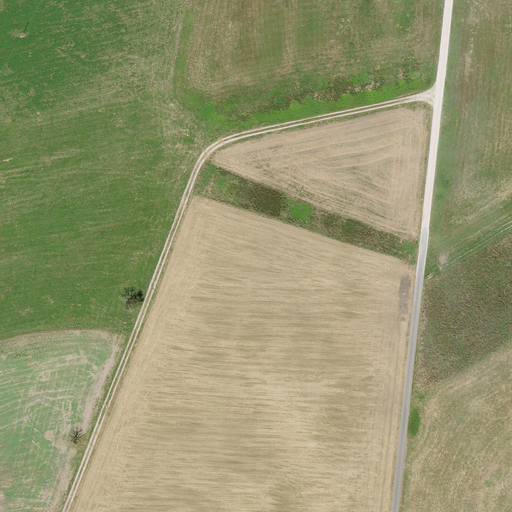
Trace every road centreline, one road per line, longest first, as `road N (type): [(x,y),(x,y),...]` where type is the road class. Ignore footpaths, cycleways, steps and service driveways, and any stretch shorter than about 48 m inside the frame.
road 1 (track): [(437,95),(211,146),(64,511)]
road 2 (unclassified): [(391,511),(420,243)]
road 3 (track): [(420,243),(437,95)]
